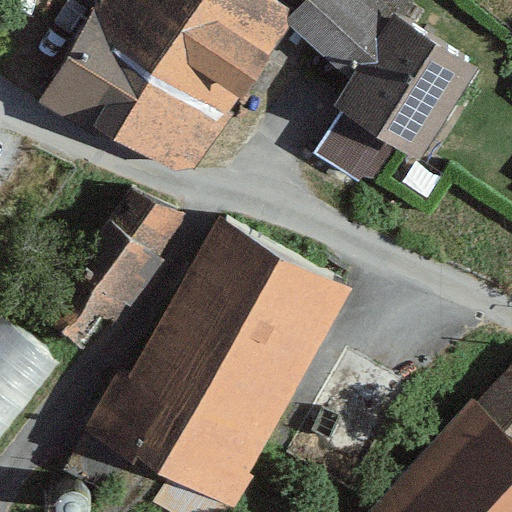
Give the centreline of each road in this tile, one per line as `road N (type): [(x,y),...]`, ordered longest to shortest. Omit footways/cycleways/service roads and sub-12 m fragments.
road 1 (residential): [(511,320),(289,213),(147,171),(0,96)]
road 2 (unknown): [(216,191),(72,420),(40,511)]
